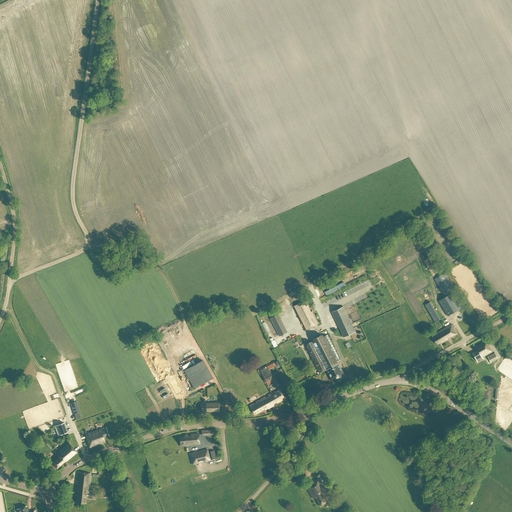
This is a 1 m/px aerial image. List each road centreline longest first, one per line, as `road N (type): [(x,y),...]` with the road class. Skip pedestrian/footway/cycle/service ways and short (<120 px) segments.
road 1 (track): [(0,163),(14,232),(9,281),(85,247),(72,196),(97,0)]
road 2 (tertiary): [(45,490),(86,458),(157,432),(306,410)]
road 3 (track): [(87,242),(162,272),(234,424)]
road 4 (track): [(6,301),(37,365),(56,381),(86,458)]
road 5 (tertiary): [(511,443),(437,393),(403,381)]
road 6 (residential): [(240,511),(287,457),(306,410)]
